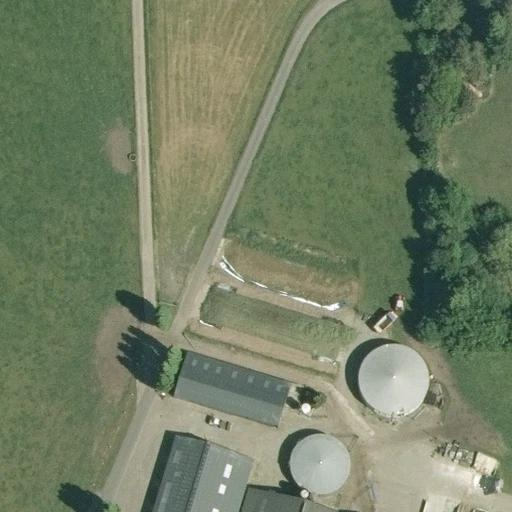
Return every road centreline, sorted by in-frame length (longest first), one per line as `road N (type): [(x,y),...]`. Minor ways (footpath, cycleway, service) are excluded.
road 1 (unclassified): [(100,511),(305,34),(346,0)]
road 2 (track): [(160,373),(139,0)]
